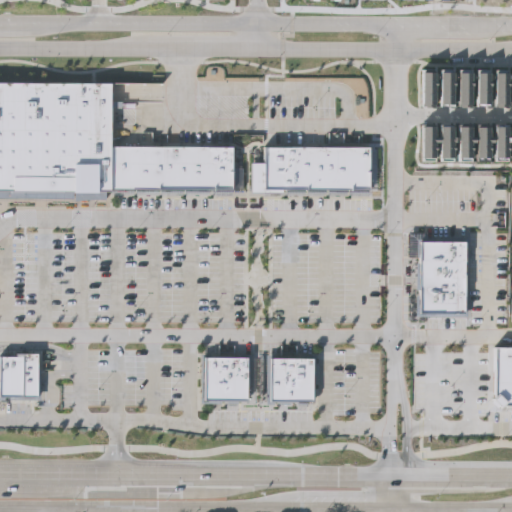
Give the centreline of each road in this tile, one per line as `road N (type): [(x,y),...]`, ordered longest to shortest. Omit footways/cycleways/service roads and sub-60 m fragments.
road 1 (tertiary): [(0,48),(395,47)]
road 2 (tertiary): [(291,24),(12,23)]
road 3 (secondary): [(192,481),(0,479)]
road 4 (secondary): [(395,483),(271,482)]
